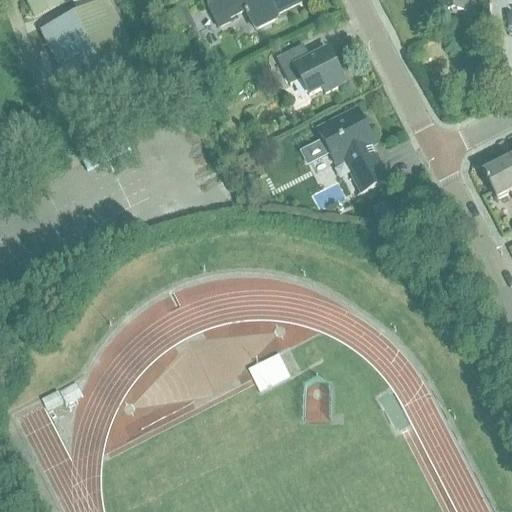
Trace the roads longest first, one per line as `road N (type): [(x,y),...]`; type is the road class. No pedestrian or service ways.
road 1 (residential): [(437,153),(358,0)]
road 2 (residential): [(511,300),(437,153)]
